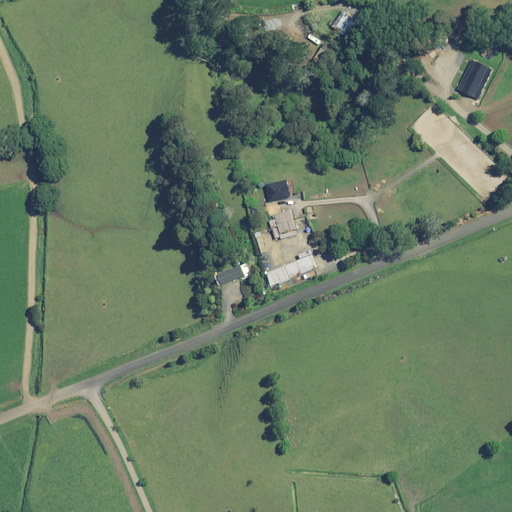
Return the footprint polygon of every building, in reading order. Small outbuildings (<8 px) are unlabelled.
[(350,40),(369,15),(364,11),(357,21),(344,11),(332,27),(350,40)] [(292,198),(289,180),(267,185),(271,202),(292,198)] [(300,239),(292,210),(276,214),(277,220),(271,221),(273,228),(279,226),(282,236),(280,236),(282,244),(300,239)] [(277,254),(273,241),(267,242),(263,243),(266,256),(277,254)] [(317,265),(313,256),(281,269),(285,279),(317,265)] [(247,276),(242,265),(216,275),(221,287),(247,276)]
